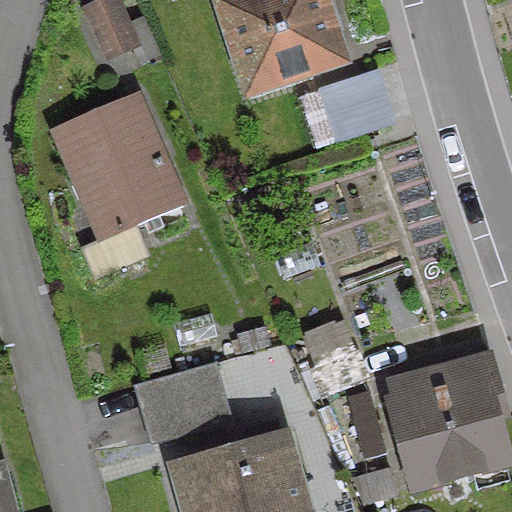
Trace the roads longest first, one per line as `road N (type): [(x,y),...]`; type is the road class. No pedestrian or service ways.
road 1 (residential): [(437,0),(511,247)]
road 2 (residential): [(0,299),(60,511)]
